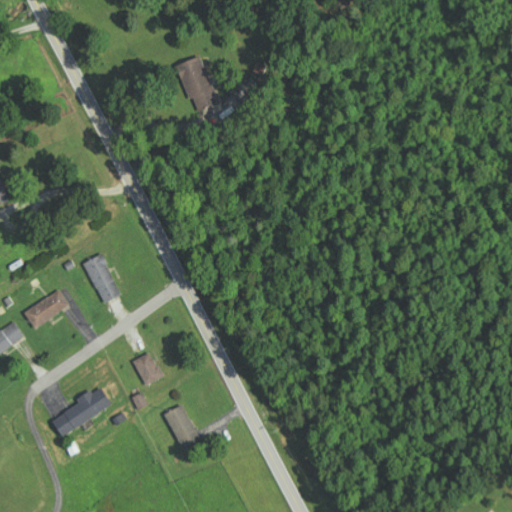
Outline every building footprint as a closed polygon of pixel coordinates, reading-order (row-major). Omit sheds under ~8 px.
[(180,61),(188,98),(201,95),(202,102),(215,99),(206,55),(180,61)] [(85,262),(106,302),(124,293),(102,253),(85,262)] [(71,306),(62,290),(25,309),(34,326),(71,306)] [(0,330),(0,353),(26,336),(15,320),(0,330)] [(165,375),(152,351),(134,360),(147,385),(165,375)] [(77,400),(79,404),(53,419),(63,435),(113,405),(101,385),(77,400)] [(184,448),(202,438),(184,404),(166,414),(184,448)]
